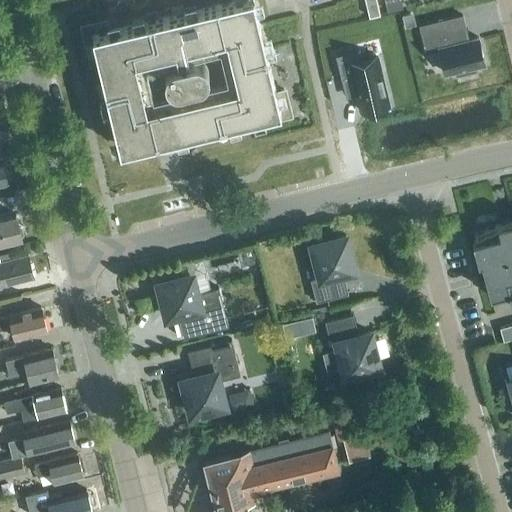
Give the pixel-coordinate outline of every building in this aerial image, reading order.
[(108,18),(80,25),(86,54),(97,51),(120,147),(161,137),(165,152),(180,149),(176,133),(261,113),(264,124),(293,117),(286,87),(276,90),(254,0),(224,0),(210,3),(209,0),(194,0),(197,7),(111,27),(108,18)] [(380,14),(376,0),(364,0),(369,17),(380,14)] [(384,0),(387,12),(402,8),(400,0),(384,0)] [(484,64),(478,38),(463,42),(461,34),(466,33),(462,16),(419,27),(426,52),(439,49),(445,74),(455,71),(456,74),(455,74),(455,76),(476,71),(476,69),(474,70),(473,67),(484,64)] [(363,109),(391,101),(378,53),(359,59),(356,48),(334,55),(341,77),(353,74),(363,109)] [(3,167),(1,157),(0,157),(0,183),(7,182),(6,180),(9,176),(7,169),(3,167)] [(0,218),(0,243),(21,238),(21,237),(23,233),(22,226),(18,224),(15,214),(0,218)] [(511,228),(502,231),(500,225),(473,236),(489,294),(507,289),(511,305),(511,228)] [(341,279),(340,273),(354,270),(345,235),(311,244),(317,268),(308,271),(316,302),(348,294),(344,278),(341,279)] [(240,265),(257,261),(253,245),(236,249),(240,265)] [(11,259),(9,252),(0,254),(0,284),(33,277),(28,255),(11,259)] [(192,274),(157,283),(160,292),(156,293),(160,309),(164,308),(166,317),(188,312),(194,335),(228,326),(218,288),(200,292),(196,293),(192,274)] [(0,330),(12,327),(15,339),(46,331),(41,307),(0,317),(0,330)] [(334,334),(339,356),(324,359),(330,387),(346,383),(344,375),(378,366),(370,332),(355,336),(354,330),(357,329),(353,314),(324,321),(328,336),(334,334)] [(511,324),(500,328),(503,341),(511,338),(511,324)] [(218,381),(223,379),(239,375),(230,340),(187,351),(191,366),(194,365),(196,376),(181,379),(184,389),(181,390),(184,405),(188,404),(190,414),(224,405),(218,381)] [(58,377),(51,349),(17,357),(5,361),(10,378),(27,374),(29,384),(58,377)] [(66,410),(60,388),(21,397),(4,402),(6,413),(20,409),(23,420),(66,410)] [(370,457),(361,421),(363,421),(359,404),(330,411),(337,440),(343,439),(348,462),(370,457)] [(23,437),(8,441),(12,457),(74,442),(69,420),(22,432),(23,437)] [(338,469),(329,431),(249,451),(249,450),(203,462),(215,511),(258,511),(253,490),(338,469)] [(82,475),(77,453),(35,463),(38,474),(51,471),(54,482),(82,475)] [(0,478),(25,472),(21,456),(0,460),(0,478)] [(47,497),(46,490),(25,496),(28,511),(49,511),(51,511),(91,511),(86,490),(60,497),(60,494),(47,497)]
